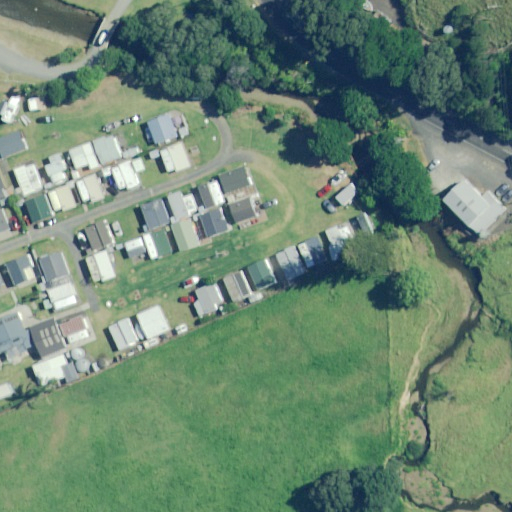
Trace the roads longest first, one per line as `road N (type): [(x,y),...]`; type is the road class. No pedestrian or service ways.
road 1 (tertiary): [(270,0),(340,64),(511,154)]
road 2 (unknown): [(0,240),(220,152)]
